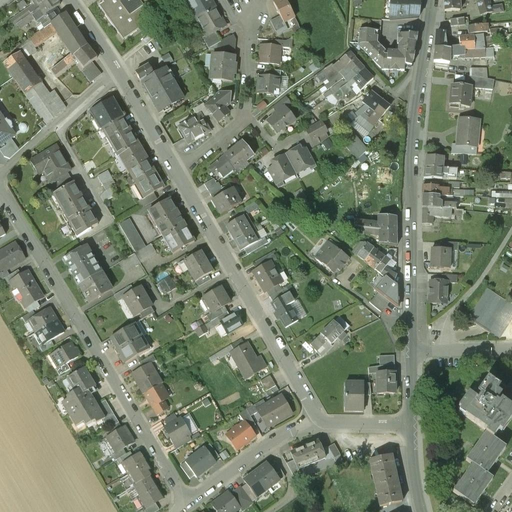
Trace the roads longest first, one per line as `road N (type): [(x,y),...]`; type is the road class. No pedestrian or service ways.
road 1 (residential): [(0,187),(187,504)]
road 2 (residential): [(410,350),(413,170),(429,0)]
road 3 (residential): [(325,422),(177,174)]
road 4 (residential): [(177,174),(67,0)]
road 5 (track): [(0,174),(115,71)]
